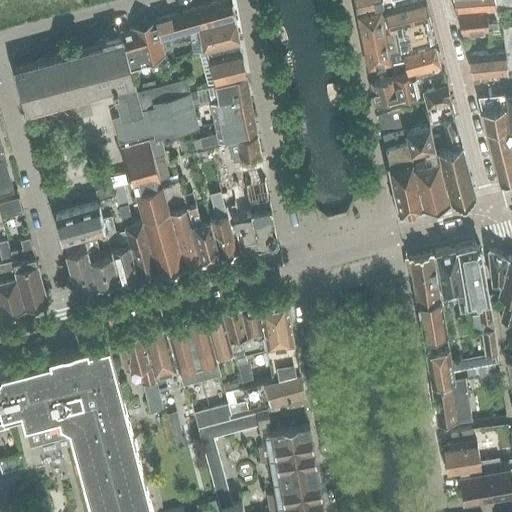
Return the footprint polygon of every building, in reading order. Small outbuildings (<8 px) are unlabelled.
[(219,0),(156,18),(120,29),(121,33),(131,64),(166,54),(161,36),(188,28),(198,25),(203,49),(207,48),(240,39),(232,0),(219,0)] [(354,0),(356,11),(384,5),(383,0),(354,0)] [(434,41),(433,38),(436,37),(426,0),(411,0),(384,6),(390,30),(395,29),(399,49),(434,41)] [(487,12),(495,5),(494,0),(454,0),(458,14),(487,12)] [(394,63),(393,61),(391,50),(382,8),(357,13),(369,68),(394,63)] [(490,29),(487,12),(458,14),(463,31),(490,29)] [(506,48),(509,66),(511,65),(511,27),(503,28),(506,48)] [(16,65),(15,65),(26,108),(114,84),(121,114),(112,116),(119,141),(150,133),(153,132),(155,136),(159,135),(159,136),(199,126),(194,105),(189,87),(186,76),(138,89),(135,79),(133,71),(131,64),(121,33),(103,38),(104,41),(16,65)] [(240,39),(207,48),(215,81),(246,73),(240,39)] [(399,49),(391,50),(393,61),(405,58),(409,71),(440,63),(434,41),(399,49)] [(508,66),(509,66),(506,48),(468,52),(474,76),(508,72),(508,66)] [(377,105),(420,96),(415,72),(372,81),(377,105)] [(246,73),(215,81),(219,100),(250,92),(246,73)] [(427,107),(451,102),(452,101),(448,83),(423,89),(427,107)] [(198,85),(189,87),(194,105),(203,103),(198,85)] [(219,100),(212,101),(216,122),(254,112),(250,92),(219,100)] [(511,144),(510,135),(509,134),(506,93),(506,92),(479,94),(487,130),(501,184),(511,181),(511,144)] [(427,107),(430,121),(440,119),(444,132),(435,134),(438,146),(451,197),(475,191),(451,102),(427,107)] [(401,106),(379,112),(390,163),(389,163),(400,211),(426,204),(415,160),(410,138),(406,127),(401,106)] [(218,130),(200,135),(202,145),(257,130),(254,112),(216,122),(218,130)] [(430,121),(406,127),(410,138),(413,149),(423,146),(435,144),(436,143),(430,121)] [(232,160),(253,156),(261,154),(257,135),(229,140),(232,160)] [(127,143),(120,145),(127,166),(135,190),(142,218),(157,270),(158,270),(183,263),(162,183),(149,138),(149,137),(127,143)] [(0,192),(14,188),(0,139),(0,192)] [(438,155),(435,144),(423,146),(425,158),(415,160),(426,204),(449,197),(439,155),(438,155)] [(180,178),(162,183),(183,263),(184,263),(203,258),(184,193),(180,178)] [(242,187),(222,191),(230,220),(234,219),(239,241),(241,249),(275,240),(277,237),(271,205),(270,205),(265,178),(241,183),(242,187)] [(110,185),(96,189),(99,200),(113,196),(110,185)] [(221,189),(209,192),(216,216),(211,217),(220,254),(238,250),(236,242),(230,220),(222,191),(221,189)] [(193,191),(184,193),(203,258),(220,254),(211,217),(210,216),(201,219),(196,200),(195,200),(193,191)] [(19,195),(0,200),(0,209),(1,214),(23,208),(19,195)] [(62,211),(56,213),(63,240),(71,238),(84,234),(106,228),(103,216),(99,200),(94,201),(64,211),(62,211)] [(127,203),(119,205),(127,233),(129,241),(139,274),(140,274),(156,270),(157,270),(142,218),(133,220),(128,202),(127,203)] [(112,214),(103,216),(106,228),(112,251),(120,279),(127,277),(139,274),(129,241),(127,241),(120,243),(112,214)] [(22,246),(11,249),(15,266),(26,305),(48,299),(30,234),(20,237),(22,246)] [(71,238),(63,240),(77,290),(98,285),(90,257),(85,239),(84,234),(71,238)] [(96,236),(85,239),(90,257),(98,285),(120,279),(112,251),(102,254),(96,236)] [(0,306),(1,311),(26,305),(15,266),(11,249),(11,248),(8,238),(0,240),(0,251),(2,261),(0,261),(0,306)] [(490,297),(482,249),(482,248),(482,245),(475,240),(455,244),(467,309),(471,332),(481,330),(485,353),(498,352),(494,328),(492,319),(489,297),(490,297)] [(454,312),(467,309),(455,244),(435,249),(442,291),(451,290),(454,312)] [(511,319),(511,257),(508,255),(489,245),(493,281),(501,283),(499,292),(507,295),(501,317),(511,319)] [(432,249),(406,255),(408,272),(413,271),(417,301),(418,301),(424,337),(432,382),(455,377),(450,346),(447,333),(432,249)] [(287,292),(258,299),(266,341),(266,342),(273,376),(300,369),(287,292)] [(258,299),(239,304),(250,345),(266,341),(258,299)] [(239,304),(223,308),(235,352),(237,362),(238,361),(249,358),(254,357),(250,345),(239,304)] [(222,308),(205,313),(216,357),(235,352),(223,308),(222,308)] [(205,313),(186,318),(201,378),(221,373),(216,357),(205,313)] [(186,318),(166,323),(183,383),(201,378),(186,318)] [(164,324),(142,329),(160,392),(169,390),(164,371),(175,369),(166,331),(164,324)] [(123,338),(118,340),(126,369),(127,369),(140,365),(144,382),(143,382),(150,411),(164,407),(160,392),(142,329),(127,333),(122,334),(123,338)] [(0,407),(1,413),(20,408),(30,444),(71,434),(92,511),(154,511),(108,339),(87,344),(0,366),(0,407)] [(254,382),(249,358),(238,361),(243,379),(244,385),(254,382)] [(246,398),(236,401),(239,409),(272,399),(304,390),(300,369),(273,376),(263,379),(254,382),(244,385),(242,385),(246,398)] [(480,373),(482,383),(502,380),(500,370),(480,373)] [(465,376),(455,377),(432,382),(437,423),(472,419),(465,376)] [(221,511),(245,511),(242,501),(233,503),(214,435),(259,423),(260,429),(265,428),(265,430),(271,429),(285,511),(325,511),(305,395),(256,408),(257,410),(198,427),(221,511)] [(228,402),(209,407),(213,422),(232,416),(228,402)] [(209,407),(194,411),(198,426),(213,422),(209,407)] [(8,421),(0,423),(0,429),(10,427),(8,421)] [(460,472),(502,466),(500,456),(481,459),(476,436),(474,437),(473,427),(451,430),(453,440),(443,442),(447,469),(448,469),(448,472),(448,469),(459,468),(460,472)] [(272,459),(269,444),(259,445),(262,461),(272,459)] [(0,457),(0,464),(2,471),(25,464),(21,451),(0,457)] [(509,465),(502,466),(460,472),(462,488),(463,498),(511,490),(511,481),(510,465),(509,466),(509,465)] [(280,507),(277,491),(268,493),(270,508),(280,507)]
